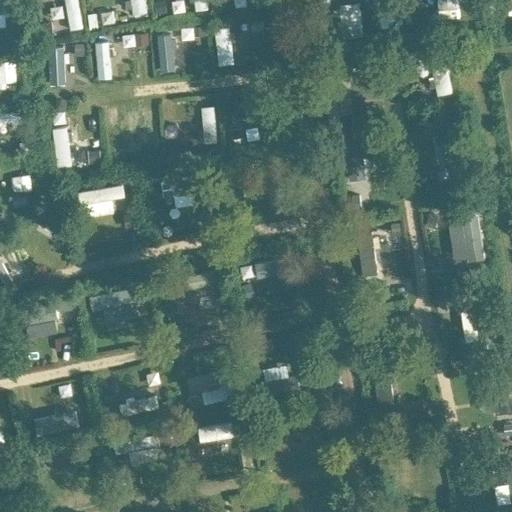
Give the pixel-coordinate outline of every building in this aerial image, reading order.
[(0,0),(0,8),(13,8),(12,0),(0,0)] [(246,14),(246,29),(261,29),(261,14),(246,14)] [(173,57),(188,56),(185,24),(171,25),(173,57)] [(64,39),(62,76),(78,77),(79,40),(64,39)] [(441,47),(449,86),(461,84),(453,45),(441,47)] [(0,55),(0,67),(18,67),(18,55),(0,55)] [(229,133),(228,96),(216,97),(217,133),(229,133)] [(2,119),(32,117),(31,103),(1,106),(2,119)] [(358,152),(363,183),(377,181),(372,149),(358,152)] [(46,158),(7,164),(10,181),(48,175),(46,158)] [(183,177),(187,189),(210,182),(207,170),(183,177)] [(98,196),(125,191),(123,178),(96,183),(98,196)] [(213,299),(229,297),(228,284),(212,286),(213,299)] [(305,372),(287,372),(288,382),(306,382),(305,372)] [(492,395),(505,392),(502,378),(488,381),(492,395)] [(144,407),(169,399),(164,385),(140,393),(144,407)] [(135,443),(174,438),(172,426),(133,432),(135,443)] [(0,474),(11,473),(9,459),(0,459),(0,474)]
